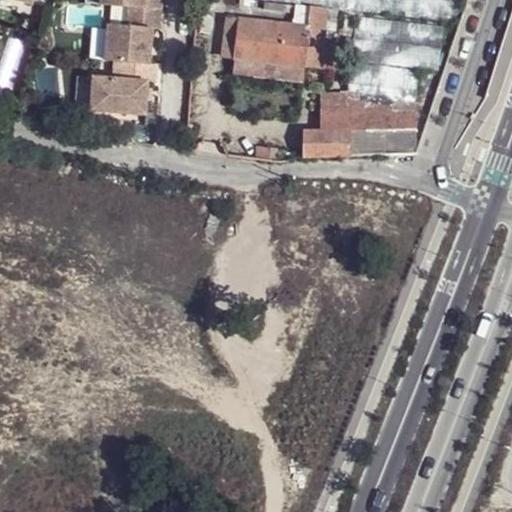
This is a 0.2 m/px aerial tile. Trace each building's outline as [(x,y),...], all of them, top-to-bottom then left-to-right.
[(102,0),(102,5),(130,6),(129,25),(111,24),(107,58),(119,59),(151,62),(154,27),(160,28),(162,0),(102,0)] [(295,5),(292,25),(309,26),(323,28),(327,8),(295,5)] [(356,29),(358,10),(346,7),(342,29),(356,29)] [(223,55),(236,57),(240,19),(228,18),(223,55)] [(305,64),(309,26),(292,25),(240,19),(236,57),(235,59),(303,67),(305,64)] [(303,156),(418,153),(416,70),(442,70),(441,22),(372,23),(373,73),(349,73),(350,90),(318,90),(319,126),(303,126),(303,156)] [(305,64),(320,66),(321,47),(323,33),(323,28),(309,26),(305,64)] [(159,62),(151,62),(119,59),(117,77),(96,76),(94,107),(146,111),(149,79),(157,79),(159,62)]
